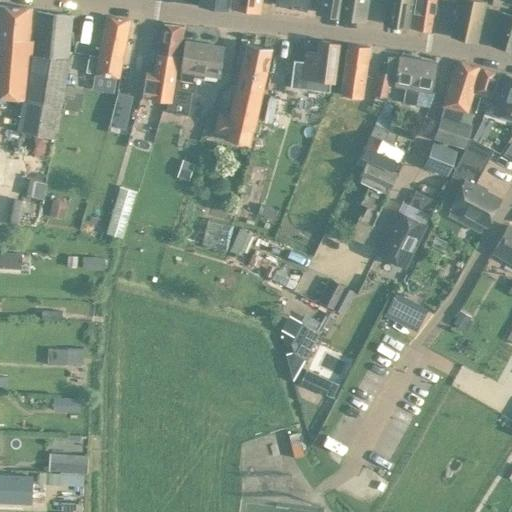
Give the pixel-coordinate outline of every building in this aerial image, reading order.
[(54,132),(67,52),(71,9),(35,6),(32,35),(28,35),(30,3),(0,0),(0,91),(23,94),(18,126),(54,132)] [(339,10),(340,0),(316,0),(315,6),(339,10)] [(340,0),(339,10),(362,15),(364,0),(340,0)] [(407,21),(409,0),(387,0),(385,18),(407,21)] [(413,0),(410,22),(433,26),(436,0),(413,0)] [(457,0),(451,30),(474,35),(481,0),(457,0)] [(74,26),(91,32),(99,8),(83,2),(74,26)] [(511,9),(499,6),(491,39),(511,44),(511,9)] [(105,10),(99,38),(123,43),(129,14),(105,10)] [(162,18),(156,48),(178,51),(183,20),(162,18)] [(317,34),(317,35),(316,46),(304,45),(301,72),(333,76),(338,37),(317,34)] [(176,73),(172,95),(172,97),(166,96),(165,106),(186,109),(191,85),(194,86),(196,76),(191,75),(193,66),(217,70),(222,40),(185,35),(179,73),(176,73)] [(248,139),(251,124),(253,124),(269,51),(268,50),(270,42),(245,36),(243,45),(242,45),(228,109),(218,107),(213,125),(226,128),(224,133),(248,139)] [(123,43),(99,38),(97,51),(89,49),(85,65),(118,72),(123,43)] [(339,89),(360,92),(368,41),(347,38),(339,89)] [(178,51),(156,48),(153,67),(145,66),(141,89),(149,91),(149,92),(170,95),(178,51)] [(398,50),(397,58),(393,80),(404,82),(402,97),(414,99),(417,84),(429,86),(434,56),(398,50)] [(462,105),(465,106),(473,108),(478,88),(488,91),(496,67),(480,62),(480,61),(456,54),(441,99),(443,99),(433,131),(463,142),(470,119),(459,116),(462,105)] [(371,88),(374,89),(368,106),(378,110),(384,92),(385,92),(391,68),(376,65),(371,88)] [(511,112),(511,70),(504,68),(492,107),(511,112)] [(276,116),(286,74),(272,71),(262,113),(276,116)] [(133,74),(119,72),(115,85),(130,89),(133,74)] [(64,82),(60,105),(78,108),(82,85),(64,82)] [(123,122),(131,90),(115,86),(111,102),(106,119),(123,122)] [(359,149),(366,153),(396,166),(405,146),(382,135),(388,124),(412,133),(419,118),(394,108),(387,123),(374,117),(359,149)] [(479,221),(482,216),(486,219),(499,194),(473,180),(492,144),(470,132),(450,170),(462,176),(450,200),(467,209),(465,213),(479,221)] [(432,136),(423,161),(447,171),(457,145),(432,136)] [(396,166),(366,153),(357,174),(366,178),(363,184),(367,186),(362,198),(367,200),(360,215),(371,220),(386,187),(396,166)] [(428,211),(436,193),(414,182),(406,200),(428,211)] [(134,188),(117,183),(104,229),(120,234),(134,188)] [(403,261),(424,219),(396,205),(376,247),(403,261)] [(207,213),(200,239),(225,245),(231,220),(207,213)] [(511,222),(507,220),(492,247),(511,257),(511,222)] [(245,246),(251,228),(236,222),(229,240),(245,246)] [(434,242),(449,248),(453,239),(438,233),(434,242)] [(19,247),(0,246),(0,260),(19,261),(19,247)] [(289,261),(304,262),(305,251),(290,250),(289,261)] [(81,253),(81,265),(102,265),(102,253),(81,253)] [(268,275),(286,281),(292,264),(275,258),(268,275)] [(345,284),(329,276),(318,297),(333,305),(345,284)] [(425,303),(393,287),(382,309),(414,325),(425,303)] [(271,299),(265,313),(291,326),(298,312),(271,299)] [(41,303),(40,313),(60,314),(61,304),(41,303)] [(459,305),(452,318),(463,324),(470,312),(459,305)] [(286,344),(304,354),(319,326),(301,316),(286,344)] [(82,359),(83,343),(67,343),(67,344),(39,343),(38,358),(66,359),(66,350),(74,350),(74,359),(82,359)] [(496,344),(485,363),(497,370),(508,351),(496,344)] [(308,360),(337,369),(342,354),(312,345),(308,360)] [(338,380),(308,366),(302,379),(332,392),(338,380)] [(52,394),(52,409),(77,409),(77,394),(52,394)] [(383,429),(401,435),(407,417),(390,411),(383,429)] [(85,451),(47,450),(46,468),(85,470),(85,451)] [(381,460),(359,457),(355,487),(377,490),(381,460)] [(0,489),(15,490),(15,497),(32,498),(32,490),(33,469),(0,468),(0,489)] [(81,470),(60,469),(59,482),(80,483),(81,470)]
